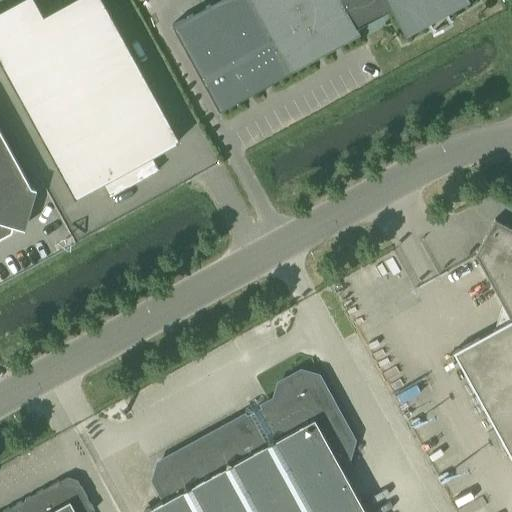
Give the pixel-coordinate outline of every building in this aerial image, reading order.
[(0,62),(74,198),(102,182),(110,196),(159,170),(151,156),(180,140),(102,0),(66,0),(0,36),(0,62)] [(290,71),(250,0),(216,0),(208,5),(255,90),(290,71)] [(250,0),(290,71),(325,52),(296,0),(250,0)] [(296,0),(325,52),(360,32),(357,27),(341,0),(296,0)] [(341,0),(357,27),(391,8),(405,34),(467,0),(341,0)] [(255,90),(208,5),(172,24),(219,110),(255,90)] [(0,237),(11,232),(14,220),(22,223),(22,222),(21,221),(31,187),(32,187),(33,186),(31,185),(0,129),(0,237)] [(479,262),(511,320),(454,351),(511,456),(511,228),(495,219),(483,241),(489,244),(479,262)] [(165,499),(143,511),(365,511),(338,461),(348,456),(353,439),(318,375),(301,370),(279,382),(272,407),(264,405),(244,416),(242,424),(233,421),(159,462),(154,479),(165,499)] [(0,511),(89,511),(94,509),(82,486),(79,488),(60,482),(59,480),(25,498),(24,502),(20,501),(0,511)]
